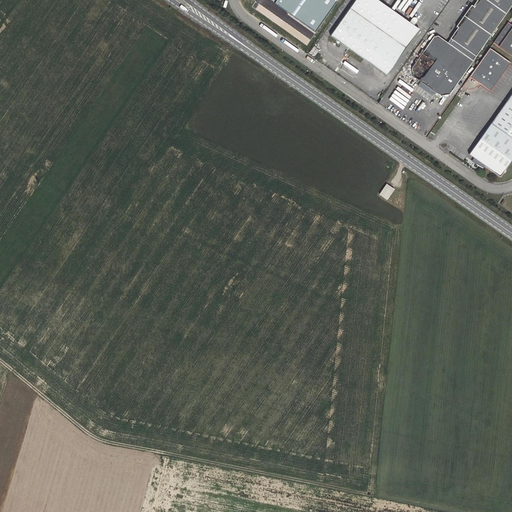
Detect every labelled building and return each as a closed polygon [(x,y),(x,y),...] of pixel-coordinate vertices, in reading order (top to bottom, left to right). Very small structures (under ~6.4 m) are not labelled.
[(336,0),(335,0),(276,0),(274,3),(315,32),(336,0)] [(419,30),(377,0),(355,0),(329,36),(386,76),(419,30)] [(511,5),(511,0),(478,0),(473,7),(471,5),(454,28),(457,30),(449,40),(475,58),(511,5)] [(493,43),(498,47),(511,27),(511,25),(508,22),(493,43)] [(511,27),(498,47),(511,56),(511,27)] [(449,96),(472,62),(447,44),(438,37),(432,38),(411,68),(412,79),(417,82),(421,82),(433,90),(434,94),(440,98),(449,96)] [(447,44),(472,62),(475,58),(449,40),(447,44)] [(490,48),(462,87),(463,88),(465,89),(469,90),(471,90),(473,89),(475,88),(477,87),(478,86),(480,84),(490,92),(510,63),(490,48)] [(433,90),(421,82),(417,87),(429,96),(433,90)] [(511,160),(511,94),(469,155),(479,162),(477,165),(483,169),(485,166),(500,177),(511,160)] [(392,190),(384,186),(379,198),(387,202),(392,190)]
